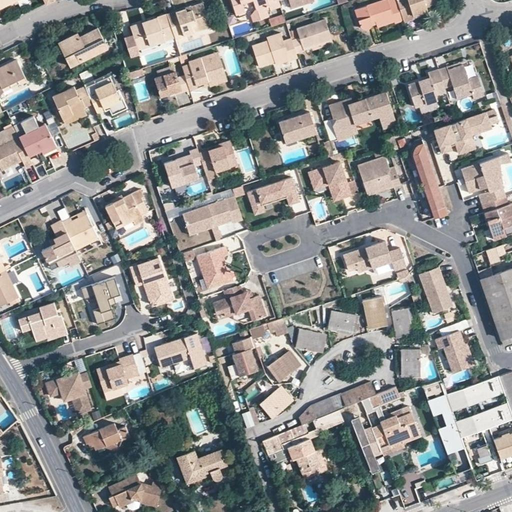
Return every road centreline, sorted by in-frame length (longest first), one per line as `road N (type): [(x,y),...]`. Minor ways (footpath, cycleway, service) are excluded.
road 1 (residential): [(479,21),(137,140)]
road 2 (residential): [(511,360),(497,356),(456,247),(389,215),(310,236)]
road 3 (residential): [(313,391),(321,360),(374,335),(387,347),(381,369),(345,384)]
road 4 (residential): [(77,511),(8,376)]
road 5 (residential): [(313,391),(255,439),(278,511)]
road 6 (residential): [(310,236),(289,226),(253,241),(254,255),(274,261),(307,250),(311,240)]
road 7 (residential): [(140,323),(8,376)]
